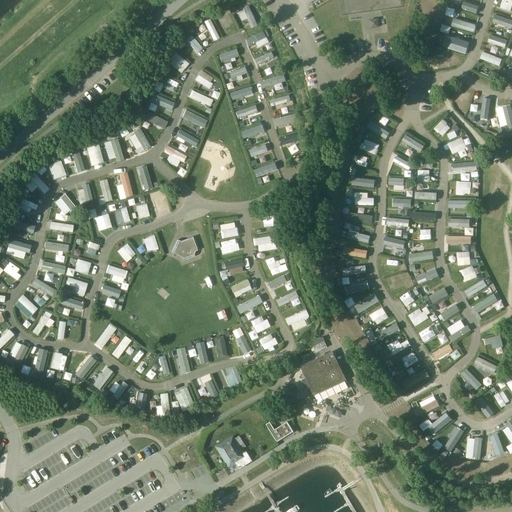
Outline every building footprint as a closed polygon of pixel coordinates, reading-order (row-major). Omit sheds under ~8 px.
[(340,0),(342,13),(367,11),(366,0),(340,0)] [(469,0),(466,0),(465,10),(477,12),(478,1),(469,0)] [(258,27),(249,6),(242,9),(251,30),(258,27)] [(496,13),(492,21),(508,29),(511,20),(496,13)] [(232,26),(227,15),(219,19),(223,30),(232,26)] [(472,22),(457,17),(455,26),(469,30),(472,22)] [(378,19),(368,20),(369,29),(379,28),(378,19)] [(217,36),(211,25),(204,28),(209,39),(217,36)] [(260,30),(244,37),(249,49),(265,42),(260,30)] [(469,42),(446,35),(443,46),(466,53),(469,42)] [(488,35),(485,45),(496,49),(500,38),(488,35)] [(200,49),(191,40),(184,47),(192,56),(200,49)] [(236,50),(217,56),(219,63),(239,57),(236,50)] [(478,53),(476,60),(496,66),(498,59),(478,53)] [(186,65),(173,54),(166,64),(179,74),(186,65)] [(258,70),(275,60),(272,54),(254,63),(258,70)] [(245,67),(223,74),(226,81),(247,74),(245,67)] [(511,71),(506,69),(502,79),(511,82),(511,71)] [(210,79),(200,72),(193,81),(203,89),(210,79)] [(283,76),(261,82),(264,90),(285,83),(283,76)] [(176,85),(163,79),(157,92),(170,97),(176,85)] [(35,87),(30,91),(36,100),(41,95),(35,87)] [(250,87),(228,94),(231,101),(252,95),(250,87)] [(464,87),(460,97),(468,101),(472,91),(464,87)] [(210,101),(189,91),(186,97),(206,108),(210,101)] [(169,105),(153,97),(149,105),(166,112),(169,105)] [(284,97),(268,102),(271,110),(287,106),(284,97)] [(486,115),(489,102),(479,100),(476,113),(486,115)] [(256,106),(234,113),(236,120),(258,113),(256,106)] [(511,120),(508,107),(497,110),(500,123),(511,120)] [(205,120),(184,112),(181,119),(202,128),(205,120)] [(165,122),(147,114),(143,123),(161,131),(165,122)] [(382,115),(379,122),(384,124),(387,118),(382,115)] [(288,116),(272,120),(274,130),(291,125),(288,116)] [(443,121),(431,131),(439,141),(451,131),(443,121)] [(386,130),(375,122),(369,132),(380,139),(386,130)] [(262,126),(241,133),(243,140),(264,133),(262,126)] [(147,146),(139,130),(128,136),(135,151),(147,146)] [(198,142),(178,131),(175,138),(194,149),(198,142)] [(295,133),(279,138),(282,150),(299,145),(295,133)] [(419,146),(406,137),(400,145),(413,155),(419,146)] [(377,146),(363,140),(360,149),(374,155),(377,146)] [(462,141),(445,145),(448,155),(464,151),(462,141)] [(121,158),(117,143),(105,146),(109,161),(121,158)] [(187,155),(166,145),(161,155),(182,165),(187,155)] [(102,163),(96,146),(82,151),(88,168),(102,163)] [(263,146),(249,151),(251,158),(265,154),(263,146)] [(84,173),(77,153),(71,155),(77,175),(84,173)] [(361,155),(358,164),(366,166),(368,157),(361,155)] [(395,156),(392,164),(411,171),(414,162),(395,156)] [(64,179),(58,162),(45,167),(51,184),(64,179)] [(270,163),(256,168),(259,175),(273,169),(270,163)] [(467,163),(451,165),(453,176),(469,174),(467,163)] [(177,173),(183,176),(186,170),(180,167),(177,173)] [(138,170),(144,191),(152,189),(145,168),(138,170)] [(427,171),(416,171),(416,181),(427,182),(427,171)] [(129,196),(124,172),(112,174),(117,198),(129,196)] [(369,178),(356,177),(355,187),(369,188),(369,178)] [(402,180),(387,180),(387,189),(402,189),(402,180)] [(109,195),(107,184),(97,187),(99,197),(109,195)] [(469,184),(454,184),(453,197),(469,198),(469,184)] [(90,200),(87,186),(78,188),(81,202),(90,200)] [(368,194),(354,193),(353,205),(368,205),(368,194)] [(432,193),(419,193),(419,202),(432,203),(432,193)] [(71,208),(61,194),(51,202),(61,216),(71,208)] [(398,214),(407,214),(407,207),(412,208),(412,198),(393,197),(393,206),(398,206),(398,214)] [(166,198),(156,200),(159,212),(169,209),(166,198)] [(36,206),(21,199),(17,209),(32,215),(36,206)] [(461,201),(448,201),(448,214),(461,215),(461,201)] [(146,218),(144,207),(135,209),(137,220),(146,218)] [(367,211),(349,209),(348,222),(366,224),(367,211)] [(124,211),(116,213),(120,225),(127,223),(124,211)] [(428,215),(417,213),(415,222),(426,225),(428,215)] [(106,216),(94,219),(98,231),(110,228),(106,216)] [(270,216),(256,217),(257,228),(271,227),(270,216)] [(387,217),(386,225),(409,226),(409,218),(387,217)] [(467,223),(450,220),(448,230),(465,233),(467,223)] [(32,223),(18,221),(16,231),(30,234),(32,223)] [(70,226),(49,223),(48,229),(69,233),(70,226)] [(219,229),(221,238),(237,234),(235,225),(219,229)] [(367,237),(348,232),(346,239),(366,243),(367,237)] [(424,233),(412,233),(412,245),(424,245),(424,233)] [(154,250),(151,237),(142,239),(145,252),(154,250)] [(180,242),(176,241),(171,254),(182,259),(182,261),(193,257),(192,255),(194,253),(197,251),(193,237),(180,242)] [(464,238),(454,239),(455,250),(465,249),(464,238)] [(270,239),(252,240),(253,251),(271,249),(270,239)] [(401,242),(384,239),(382,249),(399,253),(401,242)] [(218,245),(221,254),(236,251),(234,241),(218,245)] [(25,244),(15,242),(13,254),(23,256),(25,244)] [(55,244),(44,243),(43,255),(54,256),(55,244)] [(97,246),(87,245),(85,256),(95,258),(97,246)] [(132,254),(124,245),(115,253),(123,262),(132,254)] [(364,250),(350,248),(349,258),(363,259),(364,250)] [(431,252),(412,255),(413,263),(432,260),(431,252)] [(468,253),(453,255),(455,266),(470,264),(468,253)] [(56,254),(55,260),(63,262),(64,256),(56,254)] [(275,259),(258,265),(262,273),(278,266),(275,259)] [(89,265),(76,261),(72,272),(86,276),(89,265)] [(224,264),(226,274),(242,270),(240,261),(224,264)] [(412,272),(424,269),(423,263),(410,266),(412,272)] [(17,270),(8,264),(1,273),(11,280),(17,270)] [(56,266),(44,264),(42,274),(53,277),(56,266)] [(360,265),(344,265),(345,275),(361,274),(360,265)] [(123,274),(107,267),(102,278),(119,285),(123,274)] [(468,268),(457,273),(461,284),(473,279),(468,268)] [(434,273),(414,279),(417,287),(436,280),(434,273)] [(85,285),(65,279),(62,290),(81,296),(85,285)] [(230,286),(234,295),(249,288),(244,279),(230,286)] [(277,279),(269,283),(273,292),(281,288),(277,279)] [(362,280),(353,282),(355,291),(364,289),(362,280)] [(47,287),(35,281),(29,291),(42,298),(47,287)] [(479,283),(468,290),(473,297),(483,290),(479,283)] [(439,285),(427,291),(432,301),(444,296),(439,285)] [(116,292),(102,286),(99,296),(113,301),(116,292)] [(408,293),(396,300),(401,308),(413,300),(408,293)] [(286,295),(277,300),(282,309),(291,304),(286,295)] [(372,295),(354,304),(358,312),(376,303),(372,295)] [(35,307),(23,296),(13,307),(25,318),(35,307)] [(237,307),(241,314),(262,303),(259,296),(237,307)] [(490,296),(477,304),(483,315),(496,307),(490,296)] [(79,303),(66,299),(62,310),(75,314),(79,303)] [(452,303),(436,312),(441,322),(458,312),(452,303)] [(380,308),(369,316),(374,324),(386,317),(380,308)] [(421,308),(407,317),(413,327),(428,318),(421,308)] [(30,334),(35,337),(48,315),(43,312),(30,334)] [(300,313),(284,320),(290,333),(305,326),(300,313)] [(246,326),(250,335),(264,328),(260,319),(246,326)] [(61,341),(64,323),(56,322),(54,340),(61,341)] [(468,323),(452,331),(453,333),(449,336),(452,341),(472,330),(468,323)] [(93,345),(100,350),(115,329),(108,324),(93,345)] [(389,324),(380,330),(385,339),(395,332),(389,324)] [(6,331),(0,336),(0,346),(11,336),(6,331)] [(436,331),(425,338),(429,344),(439,337),(436,331)] [(251,350),(243,335),(236,339),(244,354),(251,350)] [(496,335),(483,340),(486,348),(499,343),(496,335)] [(130,341),(124,336),(110,355),(116,359),(130,341)] [(269,336),(260,341),(265,349),(274,345),(269,336)] [(222,337),(215,338),(219,358),(227,356),(222,337)] [(397,339),(386,346),(392,355),(403,348),(397,339)] [(323,340),(311,345),(315,354),(327,349),(323,340)] [(202,342),(195,344),(199,364),(206,362),(202,342)] [(22,346),(12,364),(17,367),(27,349),(22,346)] [(445,347),(432,355),(436,361),(449,353),(445,347)] [(183,349),(174,351),(180,375),(189,373),(183,349)] [(40,371),(44,352),(37,351),(33,369),(40,371)] [(346,381),(332,351),(300,366),(312,393),(313,396),(346,381)] [(62,355),(52,353),(49,369),(59,371),(62,355)] [(413,353),(399,360),(404,369),(419,362),(417,358),(413,353)] [(134,356),(128,364),(135,369),(141,362),(134,356)] [(163,356),(158,358),(160,368),(158,368),(159,371),(161,371),(162,375),(168,373),(163,356)] [(80,361),(74,369),(83,377),(95,362),(87,357),(82,363),(80,361)] [(496,367),(477,358),(474,366),(493,374),(496,367)] [(151,379),(156,372),(149,368),(145,375),(151,379)] [(226,376),(230,390),(243,384),(236,368),(229,370),(231,374),(226,376)] [(53,377),(54,370),(47,369),(46,376),(53,377)] [(93,386),(91,389),(96,392),(110,373),(106,370),(100,377),(96,375),(90,383),(93,386)] [(422,371),(401,382),(406,390),(426,379),(422,371)] [(481,387),(468,375),(462,381),(476,393),(481,387)] [(217,396),(210,380),(202,383),(210,400),(217,396)] [(126,385),(122,382),(119,386),(114,382),(108,390),(113,394),(111,396),(116,400),(126,385)] [(187,413),(193,411),(186,390),(180,392),(180,393),(175,395),(180,411),(186,409),(187,413)] [(507,402),(500,391),(492,397),(498,408),(507,402)] [(154,407),(156,418),(169,416),(166,393),(159,394),(160,406),(154,407)] [(132,397),(127,412),(139,416),(145,396),(140,395),(139,399),(132,397)] [(430,397),(418,403),(423,412),(435,406),(430,397)] [(489,409),(480,397),(472,403),(481,415),(489,409)] [(443,418),(428,428),(431,432),(446,423),(443,418)] [(269,422),(266,424),(277,442),(293,432),(287,422),(274,430),(269,422)] [(452,428),(444,441),(456,447),(463,434),(452,428)] [(495,434),(483,438),(488,455),(500,451),(495,434)] [(233,435),(215,446),(228,469),(236,465),(238,469),(252,461),(246,452),(244,453),(242,449),(246,447),(239,436),(235,438),(233,435)] [(477,439),(465,438),(464,460),(476,461),(477,439)]
